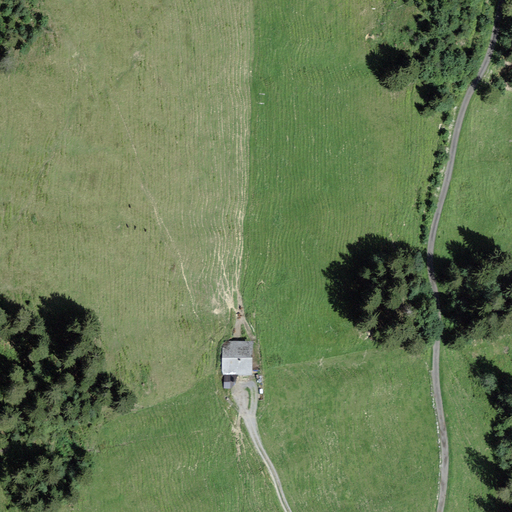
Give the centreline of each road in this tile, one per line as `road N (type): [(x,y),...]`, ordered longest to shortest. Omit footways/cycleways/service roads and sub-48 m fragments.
road 1 (unclassified): [(438,511),(450,452),(434,257),(441,198),(465,91),(500,0)]
road 2 (track): [(248,391),(251,425),(288,511)]
